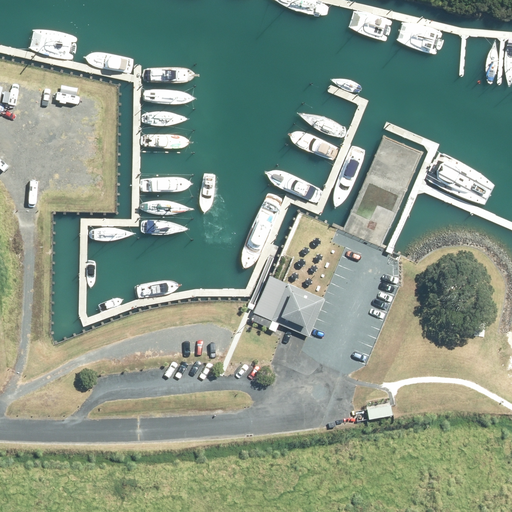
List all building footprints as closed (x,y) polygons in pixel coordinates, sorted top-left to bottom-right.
[(349,190),(336,184),(324,211),(337,217),(349,190)] [(347,245),(346,248),(338,244),(321,282),(329,286),(328,288),(341,294),(360,251),(347,245)] [(321,269),(290,256),(284,271),(315,284),(321,269)] [(381,261),(368,256),(351,299),(362,303),(363,300),(371,303),(386,266),(379,264),(381,261)] [(324,302),(272,281),(257,317),(309,338),(324,302)] [(414,299),(384,287),(379,301),(409,313),(414,299)] [(399,320),(378,310),(360,350),(334,338),(328,352),(311,344),(308,353),(360,376),(364,367),(368,369),(374,355),(382,359),(399,320)] [(391,407),(367,411),(369,421),(393,417),(391,407)]
